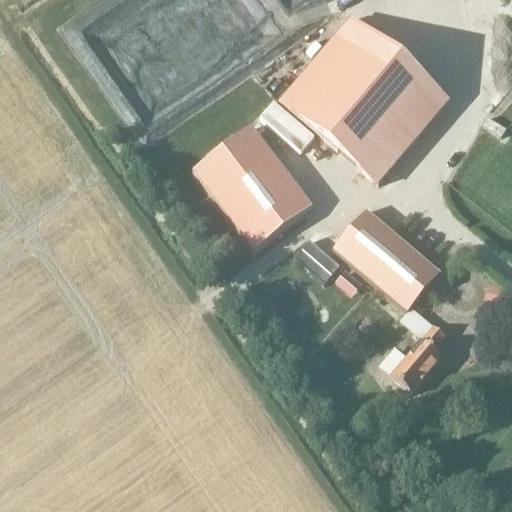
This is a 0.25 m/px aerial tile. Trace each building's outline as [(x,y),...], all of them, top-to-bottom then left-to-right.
[(158,0),(138,10),(164,66),(193,52),(167,0),(158,0)] [(209,0),(219,18),(235,10),(230,0),(209,0)] [(273,0),(283,16),(310,0),(273,0)] [(351,22),(278,108),(377,193),(450,106),(351,22)] [(477,118),(471,126),(488,139),(494,131),(477,118)] [(313,211),(252,131),(193,177),(255,257),(313,211)] [(367,215),(334,255),(406,317),(399,325),(420,343),(389,378),(412,398),(443,362),(435,355),(446,342),(411,313),(441,278),(367,215)] [(293,263),(323,289),(338,271),(308,245),(293,263)] [(346,298),(355,288),(344,279),(336,289),(346,298)] [(484,309),(504,313),(507,295),(488,291),(484,309)] [(365,368),(377,377),(392,356),(380,347),(365,368)] [(328,386),(310,403),(331,425),(348,408),(328,386)]
